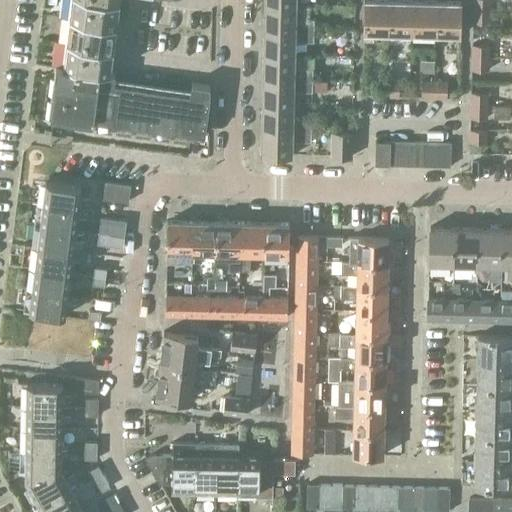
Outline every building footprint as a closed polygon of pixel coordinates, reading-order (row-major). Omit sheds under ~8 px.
[(98,0),(72,0),(70,20),(116,26),(120,3),(98,0)] [(377,0),(363,0),(363,33),(388,33),(389,0),(377,0)] [(389,0),(388,33),(388,42),(397,42),(397,33),(412,34),(412,1),(389,0)] [(473,0),(473,10),(489,10),(489,0),(473,0)] [(436,1),(412,1),(412,34),(436,34),(436,1)] [(461,2),(436,1),(436,34),(460,35),(461,2)] [(264,5),(263,30),(313,31),(313,18),(296,17),(296,5),(264,5)] [(489,10),(473,10),(473,22),(489,23),(489,10)] [(70,20),(66,44),(113,50),(116,26),(70,20)] [(263,30),(263,55),(295,55),(296,42),(313,43),(313,31),(263,30)] [(56,68),(110,75),(113,50),(66,44),(63,69),(56,68)] [(472,45),(471,58),(488,58),(488,46),(472,45)] [(263,55),(262,80),(312,81),(313,69),(295,69),(295,55),(263,55)] [(488,58),(471,58),(471,70),(487,71),(488,58)] [(420,61),(420,73),(434,73),(434,62),(420,61)] [(110,75),(56,68),(55,78),(59,79),(55,115),(204,135),(205,135),(212,88),(193,85),(191,96),(115,86),(116,76),(110,75)] [(262,80),(261,105),(294,105),(294,92),(312,93),(312,81),(262,80)] [(373,97),(385,97),(386,80),(374,80),(373,97)] [(386,80),(385,97),(398,97),(398,80),(386,80)] [(312,81),(312,93),(326,93),(327,81),(312,81)] [(421,98),(433,99),(434,81),(422,81),(421,98)] [(434,81),(433,99),(446,99),(446,82),(434,81)] [(470,93),(470,105),(487,106),(487,94),(470,93)] [(261,105),(261,130),(311,131),(311,119),(294,119),(294,105),(261,105)] [(310,105),(297,105),(297,115),(310,115),(310,105)] [(487,106),(470,105),(470,118),(486,119),(487,106)] [(493,107),(493,119),(509,120),(509,107),(493,107)] [(311,131),(261,130),(260,155),(293,156),(293,141),(310,141),(311,131)] [(486,131),(469,130),(469,143),(486,143),(486,131)] [(331,132),(331,156),(351,157),(352,133),(331,132)] [(391,166),(402,166),(402,140),(392,140),(391,166)] [(402,166),(413,166),(413,141),(402,140),(402,166)] [(413,166),(425,166),(426,141),(413,141),(413,166)] [(425,166),(436,167),(437,141),(426,141),(425,166)] [(437,141),(436,167),(449,167),(450,142),(437,141)] [(390,166),(391,143),(376,142),(375,165),(390,166)] [(45,182),(42,204),(77,209),(80,186),(45,182)] [(104,191),(102,200),(114,201),(128,203),(130,186),(105,182),(104,191)] [(42,204),(40,226),(74,230),(77,209),(42,204)] [(98,233),(124,237),(126,220),(100,217),(98,233)] [(191,263),(191,261),(192,223),(167,222),(166,263),(191,263)] [(191,261),(215,261),(216,223),(192,223),(191,261)] [(229,271),(239,271),(240,224),(216,223),(215,261),(229,261),(229,271)] [(240,224),(239,271),(249,271),(250,254),(264,254),(264,224),(240,224)] [(289,225),(264,224),(264,254),(289,255),(289,225)] [(40,226),(37,247),(71,252),(74,230),(40,226)] [(429,263),(454,264),(455,226),(430,226),(429,263)] [(454,264),(478,264),(479,227),(455,226),(454,264)] [(501,281),(502,265),(502,227),(479,227),(478,264),(488,265),(488,281),(501,281)] [(511,227),(502,227),(502,265),(511,265),(511,227)] [(123,248),(124,237),(98,233),(97,245),(123,248)] [(298,236),(297,256),(318,257),(319,237),(298,236)] [(340,237),(327,237),(327,246),(340,246),(340,237)] [(358,262),(389,263),(389,238),(349,237),(349,262),(358,262)] [(37,247),(34,269),(69,273),(71,252),(37,247)] [(298,262),(297,285),(317,285),(318,263),(318,257),(297,256),(298,262)] [(349,273),(349,286),(357,286),(388,287),(389,263),(358,262),(349,262),(337,261),(337,272),(349,273)] [(94,268),(93,277),(105,278),(106,270),(94,268)] [(34,269),(31,291),(66,295),(69,273),(34,269)] [(263,288),(263,298),(265,298),(268,298),(268,288),(275,288),(275,276),(263,275),(263,288)] [(105,278),(93,277),(91,286),(103,288),(105,278)] [(207,279),(207,292),(215,293),(215,292),(215,282),(215,279),(207,279)] [(215,282),(215,292),(224,292),(225,282),(215,282)] [(297,285),(296,305),(316,306),(317,285),(297,285)] [(336,299),(357,299),(357,310),(387,311),(388,287),(357,286),(349,286),(337,286),(336,299)] [(66,295),(31,291),(29,313),(63,317),(66,295)] [(164,316),(188,317),(188,295),(165,295),(164,316)] [(210,317),(216,317),(216,296),(188,295),(188,317),(210,317)] [(216,317),(238,317),(238,296),(216,296),(216,317)] [(243,317),(265,318),(265,298),(263,298),(244,297),(238,296),(238,317),(243,317)] [(265,318),(287,318),(287,298),(268,298),(265,298),(265,318)] [(427,318),(453,318),(453,299),(428,298),(427,318)] [(472,319),(479,319),(479,299),(453,299),(453,318),(472,319)] [(479,319),(500,320),(501,300),(479,299),(479,319)] [(511,320),(511,300),(501,300),(500,320),(511,320)] [(296,311),(295,333),(316,333),(316,312),(316,306),(296,305),(296,311)] [(357,310),(356,334),(387,335),(387,311),(357,310)] [(101,312),(97,312),(88,311),(87,319),(100,321),(101,312)] [(219,349),(197,346),(198,337),(163,333),(159,364),(194,368),(195,361),(217,363),(218,356),(219,356),(219,349)] [(230,348),(254,351),(256,336),(232,333),(230,348)] [(295,333),(295,353),(315,354),(316,333),(295,333)] [(356,346),(355,358),(386,359),(387,335),(356,334),(328,334),(328,346),(356,346)] [(511,335),(477,335),(476,361),(511,361),(511,335)] [(295,359),(294,381),(314,381),(315,360),(315,354),(295,353),(295,359)] [(355,370),(355,382),(386,383),(386,359),(355,358),(328,358),(328,382),(338,382),(339,382),(340,370),(355,370)] [(237,361),(235,373),(251,375),(253,363),(237,361)] [(511,361),(476,361),(475,385),(511,386),(511,361)] [(216,371),(194,368),(159,364),(156,395),(190,399),(192,385),(214,387),(216,371)] [(237,375),(235,392),(249,393),(251,376),(237,375)] [(76,393),(98,393),(98,379),(76,378),(76,393)] [(294,381),(293,402),(314,402),(314,381),(294,381)] [(338,382),(337,406),(385,407),(386,383),(355,382),(339,382),(338,382)] [(475,410),(511,411),(511,386),(475,385),(475,410)] [(26,386),(26,407),(61,407),(61,386),(26,386)] [(223,412),(246,415),(248,399),(225,397),(223,412)] [(293,402),(292,429),(313,429),(314,408),(314,402),(293,402)] [(354,418),(354,430),(384,431),(385,407),(337,406),(336,406),(335,418),(354,418)] [(26,407),(26,429),(61,429),(61,407),(26,407)] [(97,408),(84,408),(84,417),(97,417),(97,408)] [(475,410),(474,435),(511,436),(511,411),(475,410)] [(26,429),(25,451),(60,451),(61,429),(26,429)] [(313,429),(292,429),(292,453),(312,453),(313,429)] [(384,431),(354,430),(353,455),(384,456),(384,431)] [(474,435),(474,460),(511,461),(511,436),(474,435)] [(324,438),(324,454),(332,454),(333,439),(324,438)] [(171,491),(194,491),(194,442),(171,442),(171,491)] [(194,491),(216,491),(216,442),(194,442),(194,491)] [(216,491),(237,491),(237,456),(237,442),(216,442),(216,491)] [(84,443),(84,451),(96,451),(96,443),(84,443)] [(25,451),(25,482),(60,473),(60,451),(25,451)] [(96,451),(84,451),(83,460),(96,460),(96,451)] [(237,456),(237,491),(256,491),(256,497),(272,497),(272,473),(294,473),(294,459),(259,459),(259,456),(237,456)] [(511,460),(511,461),(474,460),(473,485),(510,486),(510,471),(511,470),(511,460)] [(87,473),(91,481),(103,475),(99,467),(87,473)] [(25,482),(40,508),(71,491),(60,473),(25,482)] [(103,475),(91,481),(85,485),(93,497),(109,487),(103,475)] [(307,508),(318,509),(319,484),(307,483),(307,508)] [(318,509),(331,509),(332,484),(319,484),(318,509)] [(331,509),(343,509),(344,484),(332,484),(331,509)] [(343,509),(355,510),(356,484),(344,484),(343,509)] [(355,510),(367,510),(368,485),(356,484),(355,510)] [(367,510),(378,510),(379,485),(368,485),(367,510)] [(378,510),(390,511),(391,485),(379,485),(378,510)] [(390,511),(401,511),(402,485),(391,485),(390,511)] [(401,511),(413,511),(414,486),(402,485),(401,511)] [(413,511),(425,511),(425,486),(414,486),(413,511)] [(425,511),(436,511),(437,486),(425,486),(425,511)] [(437,486),(436,511),(445,511),(448,511),(449,487),(437,486)] [(40,508),(41,511),(77,511),(81,510),(71,491),(40,508)] [(468,511),(493,511),(494,499),(469,499),(468,511)] [(493,511),(511,511),(511,499),(494,499),(493,511)] [(106,509),(108,511),(121,511),(123,511),(118,502),(106,509)]
